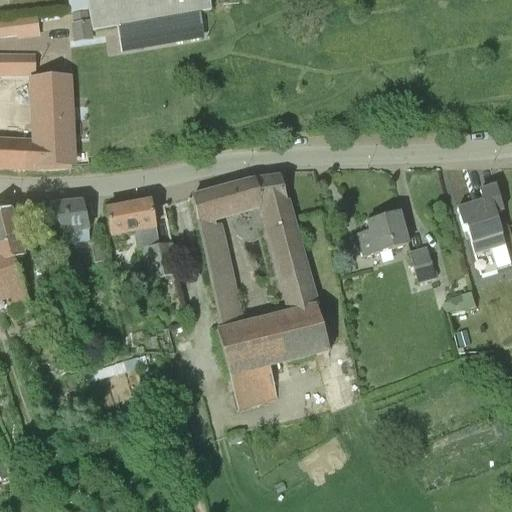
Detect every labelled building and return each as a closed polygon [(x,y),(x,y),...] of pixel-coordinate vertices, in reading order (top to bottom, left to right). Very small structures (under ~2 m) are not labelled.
[(88,11),(85,0),(67,0),(69,14),(88,11)] [(85,0),(88,11),(93,33),(211,13),(209,0),(85,0)] [(205,41),(201,16),(117,30),(121,55),(205,41)] [(0,39),(41,38),(41,21),(0,22),(0,39)] [(90,24),(79,25),(71,26),(73,44),(81,43),(92,42),(90,24)] [(68,175),(70,175),(70,171),(74,171),(74,168),(87,166),(84,74),(66,74),(65,61),(34,63),(33,57),(0,58),(0,171),(13,172),(13,175),(16,175),(16,172),(17,172),(17,176),(20,176),(20,172),(21,172),(21,175),(24,175),(24,172),(36,173),(43,172),(43,176),(45,176),(45,172),(68,171),(68,175)] [(277,402),(270,371),(328,356),(315,309),(316,308),(280,180),(246,185),(191,200),(237,413),(277,402)] [(469,231),(472,243),(470,244),(474,258),(505,249),(501,235),(500,235),(495,215),(502,213),(495,188),(479,193),(482,203),(456,211),(463,233),(469,231)] [(89,244),(88,234),(89,234),(82,205),(48,208),(55,238),(64,237),(67,246),(89,244)] [(158,248),(149,205),(106,212),(112,239),(133,235),(137,251),(141,250),(148,282),(179,276),(171,245),(158,248)] [(16,321),(32,316),(13,262),(22,260),(9,212),(0,214),(0,317),(13,313),(16,321)] [(369,234),(357,237),(363,262),(408,249),(398,215),(366,224),(369,234)] [(92,250),(95,265),(106,263),(102,248),(92,250)] [(418,287),(435,282),(426,251),(410,256),(418,287)] [(448,315),(475,308),(473,298),(446,304),(448,315)]
